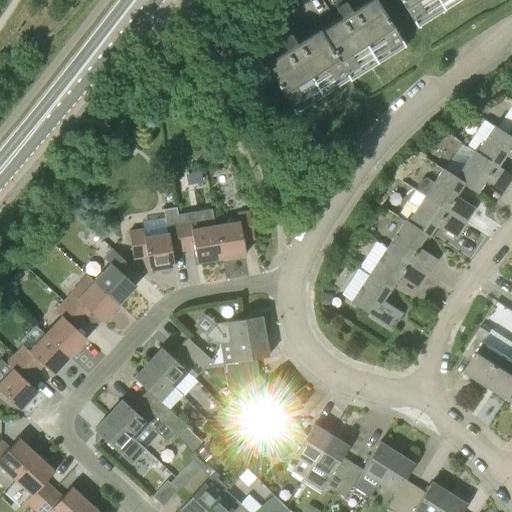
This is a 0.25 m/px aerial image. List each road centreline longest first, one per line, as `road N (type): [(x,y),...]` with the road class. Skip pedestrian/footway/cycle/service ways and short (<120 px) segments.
road 1 (residential): [(292,282),(169,303),(65,411),(70,444),(146,511)]
road 2 (residential): [(292,282),(328,206),(379,139),(464,64),(511,34)]
road 3 (tertiary): [(0,173),(142,0)]
road 4 (residential): [(418,398),(328,370),(298,334),(292,282)]
road 5 (residential): [(511,236),(473,280),(418,398)]
road 6 (residential): [(506,480),(418,398)]
